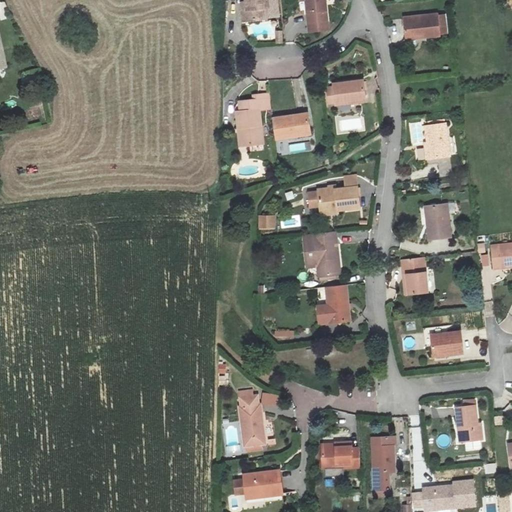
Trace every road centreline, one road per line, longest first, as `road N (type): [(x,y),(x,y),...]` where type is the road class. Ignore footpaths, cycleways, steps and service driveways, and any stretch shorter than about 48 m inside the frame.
road 1 (residential): [(397,395),(377,294),(393,91),(369,12)]
road 2 (residential): [(397,395),(498,381),(495,332)]
